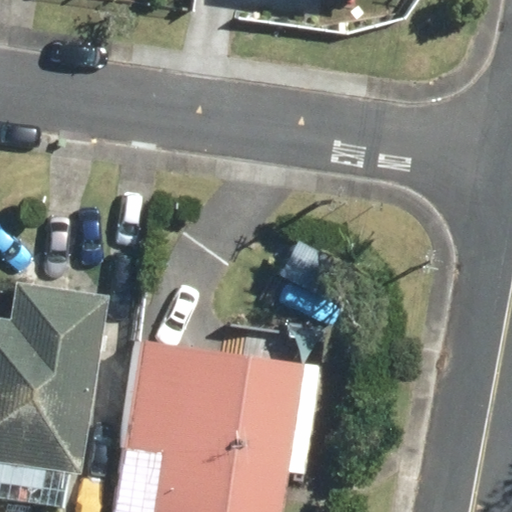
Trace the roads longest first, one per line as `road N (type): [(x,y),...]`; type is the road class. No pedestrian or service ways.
road 1 (residential): [(511,160),(0,86)]
road 2 (residential): [(461,511),(511,222)]
